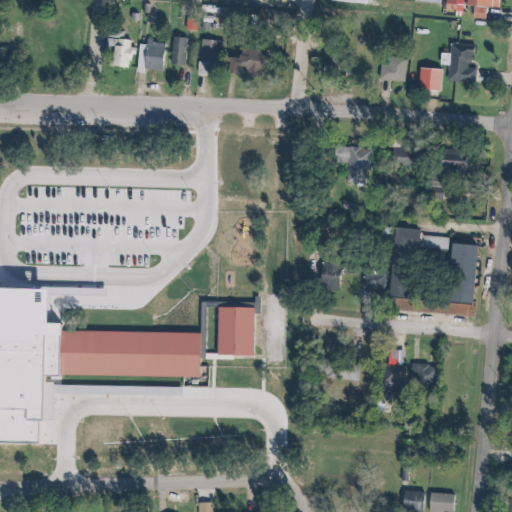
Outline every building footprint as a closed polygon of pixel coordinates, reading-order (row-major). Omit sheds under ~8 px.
[(457,0),(457,11),(474,12),(474,0),(457,0)] [(478,0),(478,5),(510,8),(510,0),(478,0)] [(486,6),(486,17),(497,18),(497,13),(498,7),(486,6)] [(130,69),(131,39),(124,39),(124,31),(108,31),(107,47),(116,47),(115,68),(130,69)] [(172,67),(189,67),(189,39),(172,39),(172,67)] [(224,42),(208,42),(208,64),(200,64),(200,75),(224,75),(224,42)] [(163,43),(139,43),(139,70),(163,70),(163,43)] [(463,43),(460,79),(486,82),(486,74),(487,66),(479,65),(488,45),(463,43)] [(230,76),(263,76),(264,48),(230,47),(230,76)] [(11,53),(0,53),(0,67),(11,67),(11,53)] [(393,63),(391,78),(400,79),(415,81),(418,56),(402,54),(400,63),(393,63)] [(381,66),(380,82),(405,83),(406,59),(386,57),(386,66),(381,66)] [(370,149),(348,149),(348,182),(370,182),(370,149)] [(419,167),(419,149),(391,149),(391,167),(419,167)] [(465,176),(465,151),(439,151),(439,176),(465,176)] [(10,244),(10,264),(14,264),(14,268),(17,268),(17,286),(210,289),(210,250),(87,248),(87,232),(92,232),(92,215),(193,216),(201,216),(201,175),(73,173),(73,184),(69,184),(64,183),(64,189),(5,188),(4,222),(72,223),(71,245),(10,244)] [(442,198),(442,187),(427,187),(427,198),(442,198)] [(413,299),(416,231),(392,230),(389,298),(413,299)] [(471,306),(476,247),(448,245),(448,239),(426,237),(425,249),(447,251),(443,303),(471,306)] [(342,264),(320,264),(320,291),(342,291),(342,264)] [(364,291),(386,291),(386,267),(364,267),(364,291)] [(218,307),(217,354),(248,354),(253,354),(254,308),(218,307)] [(200,333),(199,377),(63,374),(64,330),(200,333)] [(384,351),(384,392),(405,392),(405,351),(384,351)] [(359,381),(359,359),(325,358),(325,380),(359,381)] [(429,365),(411,365),(411,388),(429,388),(429,365)] [(463,379),(444,376),(442,390),(462,393),(463,379)] [(511,511),(511,491),(502,492),(502,511),(511,511)] [(424,511),(425,493),(402,493),(401,511),(424,511)] [(428,511),(453,511),(454,495),(429,495),(428,511)]
